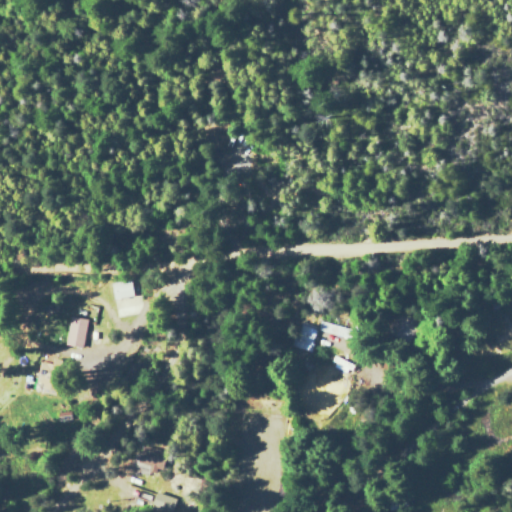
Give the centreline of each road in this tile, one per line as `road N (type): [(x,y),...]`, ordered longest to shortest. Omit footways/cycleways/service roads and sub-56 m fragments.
road 1 (residential): [(44,266),(184,262),(178,342),(162,382),(62,511),(16,269),(44,266)]
road 2 (residential): [(184,262),(511,241)]
road 3 (residential): [(428,511),(455,452),(511,379)]
